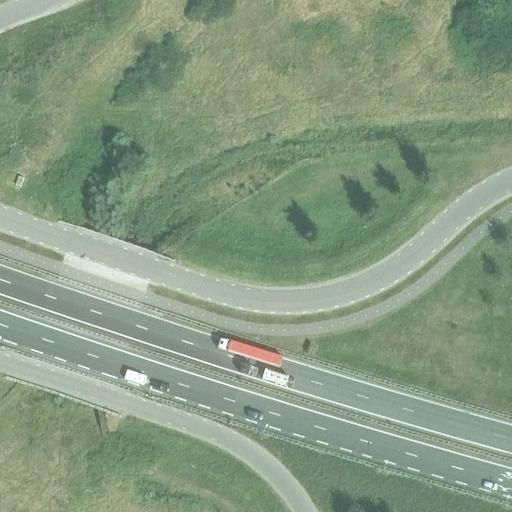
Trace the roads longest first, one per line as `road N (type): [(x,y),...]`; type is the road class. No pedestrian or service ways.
road 1 (unclassified): [(511,178),(380,281),(277,305),(145,271),(0,216)]
road 2 (trunk): [(511,438),(0,278)]
road 3 (trunk): [(0,326),(511,482)]
road 4 (unclassified): [(0,361),(214,430),(269,472),(303,511)]
